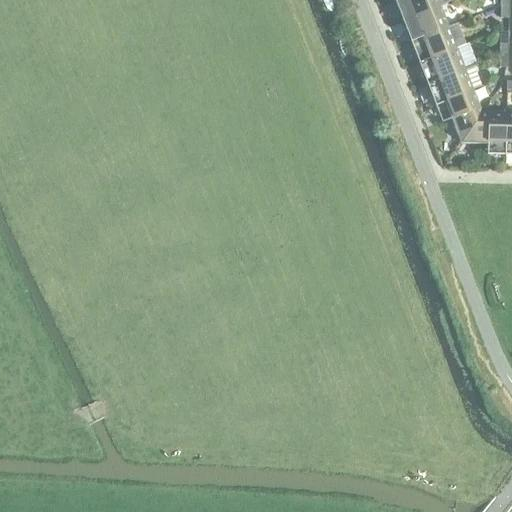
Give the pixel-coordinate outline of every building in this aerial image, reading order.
[(439,5),(437,0),(393,0),(401,20),(439,5)] [(448,27),(439,5),(401,20),(410,41),(448,27)] [(509,7),(500,6),(500,18),(509,18),(509,7)] [(457,23),(448,27),(410,41),(418,63),(456,48),(465,44),(457,23)] [(499,56),(508,56),(508,44),(499,44),(499,56)] [(456,48),(418,63),(426,84),(464,69),(456,48)] [(508,56),(499,56),(499,68),(508,68),(508,56)] [(464,69),(426,84),(434,105),(472,90),(464,69)] [(481,113),(472,90),(434,105),(438,116),(448,113),(460,144),(481,113)] [(505,114),(481,113),(460,144),(493,145),(493,155),(505,155),(505,114)]
